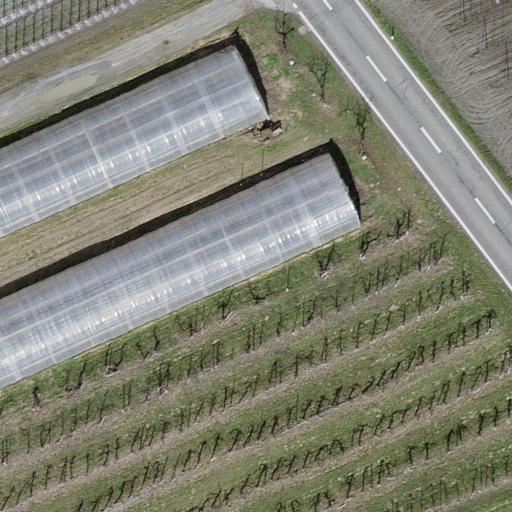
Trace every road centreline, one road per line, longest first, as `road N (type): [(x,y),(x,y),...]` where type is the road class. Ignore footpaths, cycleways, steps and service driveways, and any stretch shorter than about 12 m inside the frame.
road 1 (track): [(0,132),(295,0)]
road 2 (tertiary): [(319,0),(511,251)]
